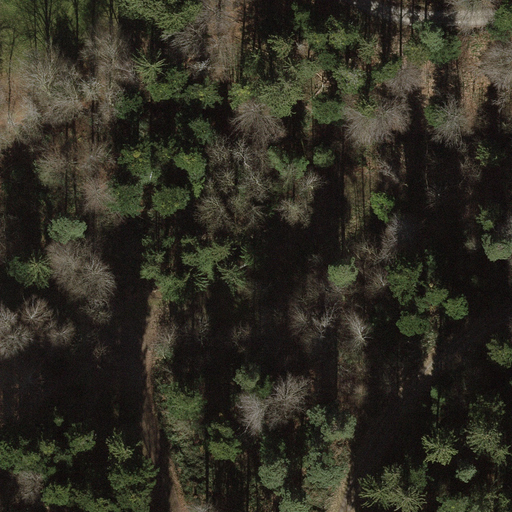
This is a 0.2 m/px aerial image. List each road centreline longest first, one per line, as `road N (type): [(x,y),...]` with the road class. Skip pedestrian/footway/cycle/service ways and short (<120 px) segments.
road 1 (track): [(347,511),(383,432),(434,365),(511,313)]
road 2 (track): [(176,511),(138,406),(135,330)]
road 3 (track): [(363,0),(398,16),(511,17)]
